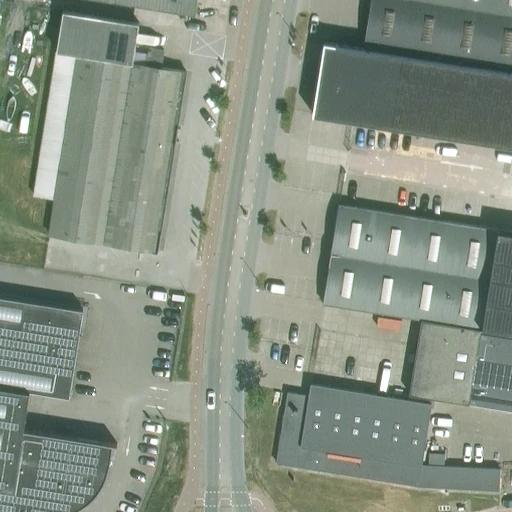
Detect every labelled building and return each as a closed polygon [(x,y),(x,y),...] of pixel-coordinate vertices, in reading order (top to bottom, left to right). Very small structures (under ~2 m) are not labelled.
[(99,0),(194,15),(196,0),(99,0)] [(511,0),(370,0),(364,42),(371,43),(466,59),(475,60),(511,65),(511,0)] [(148,48),(147,55),(134,52),(139,23),(62,10),(56,51),(33,195),(54,198),(49,234),(157,251),(185,71),(161,67),(164,50),(148,48)] [(370,49),(363,48),(324,42),(313,114),(349,120),(511,145),(511,71),(474,66),(465,64),(370,49)] [(371,43),(370,49),(465,64),(466,59),(371,43)] [(496,231),(340,205),(338,205),(336,219),(331,255),(327,283),(324,301),(323,303),(421,320),(409,395),(468,405),(468,403),(496,231)] [(511,233),(496,231),(468,403),(511,409),(511,233)] [(0,295),(0,384),(30,389),(30,390),(69,397),(83,309),(0,295)] [(0,511),(66,511),(77,508),(79,507),(80,506),(83,505),(87,502),(89,500),(92,498),(94,496),(95,495),(96,494),(97,492),(99,489),(100,488),(102,486),(103,483),(104,481),(105,479),(106,476),(107,474),(107,472),(108,471),(108,468),(109,466),(110,463),(109,463),(113,444),(117,445),(117,443),(24,428),(30,390),(30,389),(0,384),(0,511)] [(499,469),(448,466),(444,466),(445,453),(429,452),(428,465),(422,464),(430,404),(408,400),(311,385),(310,384),(308,396),(287,392),(276,463),(298,466),(299,461),(310,463),(309,468),(418,485),(498,491),(499,474),(499,469)]
